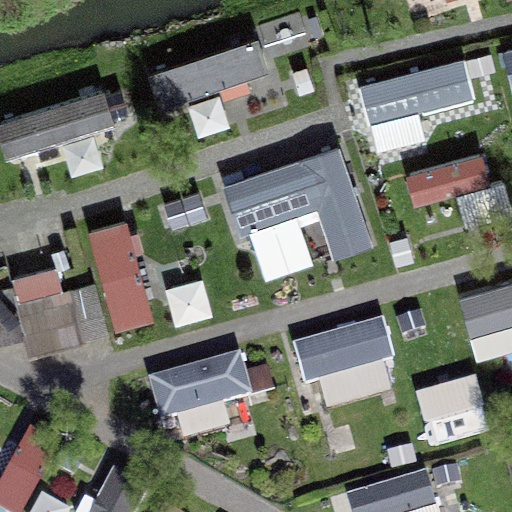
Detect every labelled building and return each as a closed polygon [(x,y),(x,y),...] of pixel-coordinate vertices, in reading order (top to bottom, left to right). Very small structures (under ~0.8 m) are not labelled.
[(161,96),(274,56),(261,21),(148,61),(161,96)] [(363,64),(376,135),(428,125),(423,99),(478,88),(470,44),(363,64)] [(0,100),(0,102),(6,136),(115,117),(108,81),(0,100)] [(346,130),(230,163),(260,268),(326,250),(325,246),(375,232),(346,130)] [(485,143),(409,154),(413,184),(489,173),(485,143)] [(86,217),(119,320),(162,306),(129,204),(86,217)] [(97,326),(74,244),(12,262),(35,343),(97,326)] [(511,268),(462,281),(475,332),(511,322),(511,268)] [(326,404),(404,380),(381,305),(303,329),(326,404)] [(243,337),(149,366),(162,408),(256,379),(243,337)] [(429,436),(488,428),(481,370),(422,378),(429,436)] [(33,413),(0,472),(0,496),(23,509),(66,431),(33,413)] [(133,511),(151,475),(109,455),(81,511),(133,511)] [(350,486),(359,511),(377,511),(382,510),(382,511),(446,511),(426,457),(350,486)] [(156,511),(199,511),(201,510),(169,491),(156,511)]
